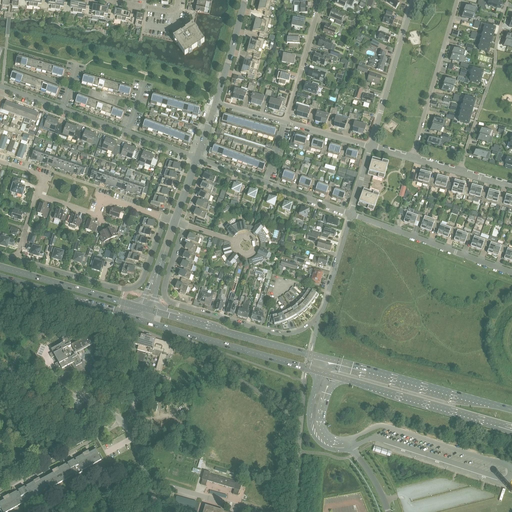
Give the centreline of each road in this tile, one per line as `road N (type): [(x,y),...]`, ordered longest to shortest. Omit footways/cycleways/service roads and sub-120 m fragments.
road 1 (unclassified): [(352,447),(377,438),(503,479),(510,468),(382,425),(348,439)]
road 2 (residential): [(315,320),(281,334),(170,304),(162,287),(184,224)]
road 3 (unclassified): [(196,157),(0,86)]
road 4 (residential): [(164,218),(145,274),(128,290),(16,260)]
road 5 (primary): [(511,410),(324,358)]
road 6 (primary): [(324,358),(145,308)]
road 7 (primary): [(142,321),(320,372)]
road 8 (residential): [(459,172),(508,0)]
road 9 (primary): [(330,375),(498,423)]
road 10 (residential): [(351,214),(511,272)]
road 11 (residential): [(457,0),(412,158)]
road 12 (unclassified): [(370,147),(414,0)]
road 13 (primary): [(145,308),(0,266)]
road 14 (primary): [(0,276),(142,321)]
road 15 (residential): [(164,218),(104,197),(97,215),(37,194)]
road 16 (residential): [(0,373),(88,400),(119,419)]
road 17 (residential): [(285,123),(319,0)]
